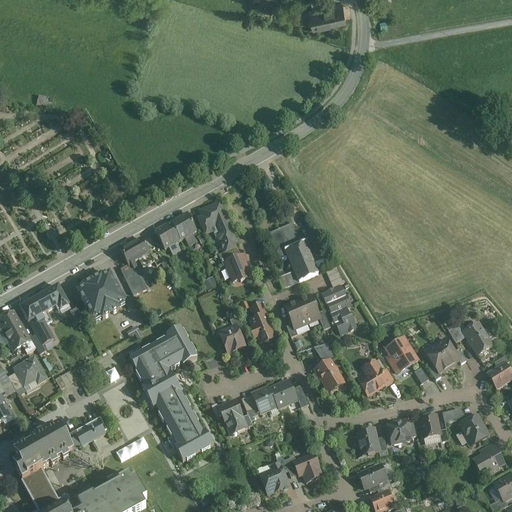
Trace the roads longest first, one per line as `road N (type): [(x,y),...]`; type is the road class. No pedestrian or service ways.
road 1 (secondary): [(0,303),(219,182)]
road 2 (residential): [(319,428),(465,395),(481,400),(511,447)]
road 3 (secondary): [(219,182),(312,125),(352,88),(369,51)]
road 4 (residential): [(293,360),(219,182)]
road 5 (unclassified): [(369,51),(511,26)]
